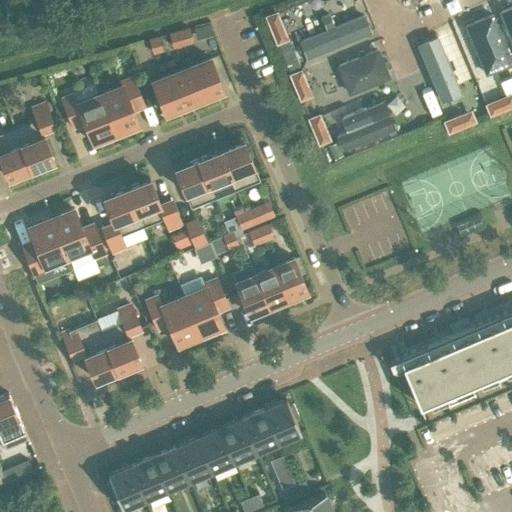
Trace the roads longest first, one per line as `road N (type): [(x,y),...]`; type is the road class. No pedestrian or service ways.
road 1 (residential): [(0,217),(263,113),(355,329)]
road 2 (residential): [(64,453),(355,329)]
road 3 (residential): [(355,329),(511,265)]
